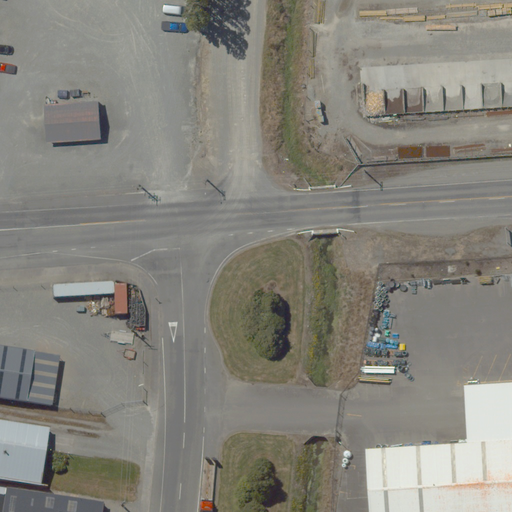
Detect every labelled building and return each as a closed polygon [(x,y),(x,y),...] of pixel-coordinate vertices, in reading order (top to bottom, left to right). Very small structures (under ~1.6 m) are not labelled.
[(81,88),(27,93),(31,136),(85,131),(81,88)] [(43,337),(0,331),(0,387),(35,392),(43,337)] [(31,418),(0,413),(0,474),(24,477),(31,418)] [(511,419),(348,433),(354,511),(476,511),(511,509),(511,419)] [(93,511),(95,504),(0,491),(0,511),(93,511)]
